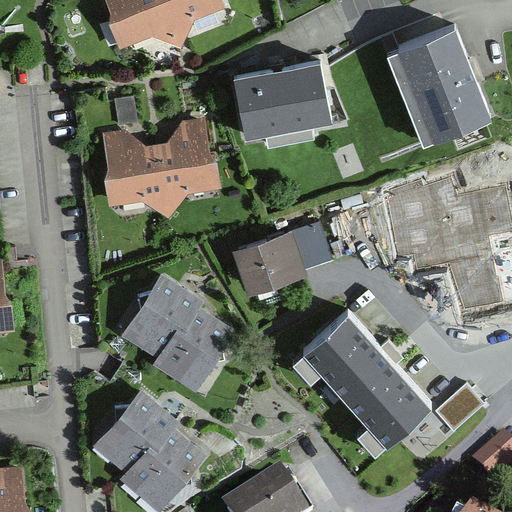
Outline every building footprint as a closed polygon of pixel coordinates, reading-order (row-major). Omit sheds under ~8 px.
[(153,28),(181,41),(164,0),(112,0),(114,5),(114,17),(122,40),(153,28)] [(164,0),(181,41),(191,13),(221,1),(220,0),(164,0)] [(488,107),(451,10),(392,33),(430,129),(488,107)] [(331,112),(321,55),(229,70),(239,128),(331,112)] [(168,140),(158,142),(170,212),(185,187),(217,182),(213,154),(207,145),(202,116),(185,119),(168,140)] [(145,193),(170,212),(158,142),(145,144),(124,131),(107,133),(112,162),(109,174),(112,198),(145,193)] [(420,191),(387,200),(395,230),(428,222),(420,191)] [(511,194),(491,200),(501,239),(511,236),(511,194)] [(491,200),(454,210),(476,288),(511,278),(511,277),(501,239),(491,200)] [(299,265),(288,222),(230,238),(242,280),(299,265)] [(511,236),(501,239),(511,277),(511,236)] [(0,325),(10,325),(7,297),(2,287),(0,264),(0,325)] [(164,354),(197,303),(201,297),(163,272),(126,330),(164,354)] [(194,384),(232,325),(197,303),(164,354),(159,362),(194,384)] [(307,346),(386,435),(427,399),(348,310),(307,346)] [(468,380),(437,407),(455,427),(486,400),(468,380)] [(167,413),(131,384),(87,435),(123,465),(158,422),(167,413)] [(195,452),(158,422),(123,465),(115,475),(152,505),(195,452)] [(474,457),(493,478),(511,460),(511,434),(506,428),(474,457)] [(0,469),(0,511),(28,511),(28,504),(22,494),(20,465),(3,466),(0,469)] [(308,511),(285,465),(224,495),(232,511),(308,511)]
